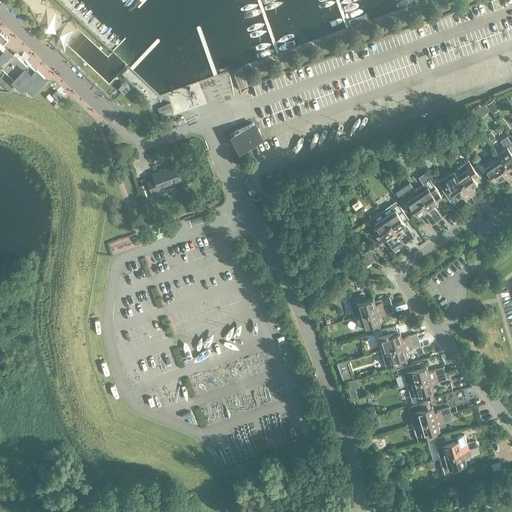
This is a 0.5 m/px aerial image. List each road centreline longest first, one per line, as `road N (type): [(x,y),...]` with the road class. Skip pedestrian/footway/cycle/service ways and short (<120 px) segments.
road 1 (unclassified): [(361,511),(323,371),(278,262),(234,203),(203,120),(134,138),(0,13)]
road 2 (residential): [(511,427),(398,275),(456,228),(511,212)]
